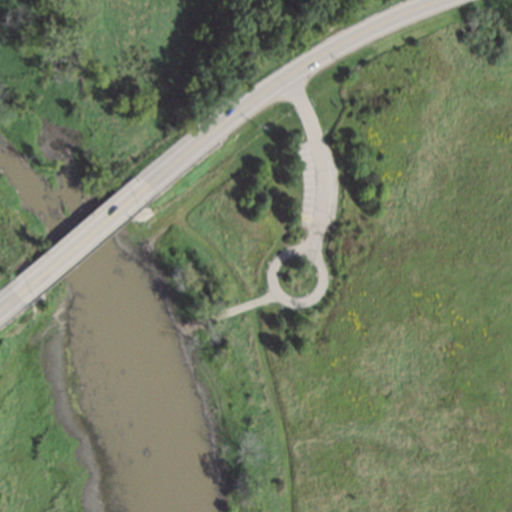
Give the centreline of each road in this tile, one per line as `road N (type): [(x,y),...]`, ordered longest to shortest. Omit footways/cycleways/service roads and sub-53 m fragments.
road 1 (tertiary): [(151,180),(286,78),(435,0)]
road 2 (tertiary): [(17,296),(151,180)]
